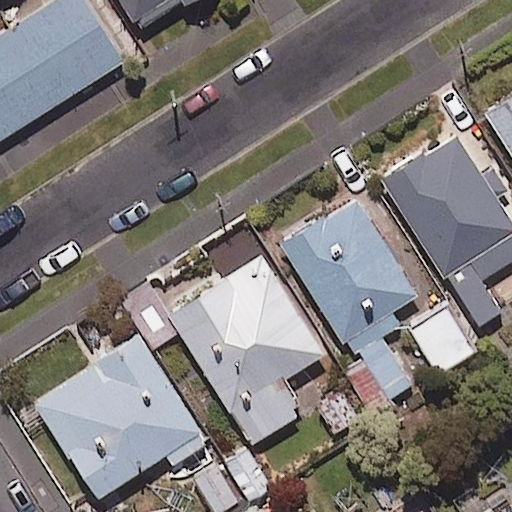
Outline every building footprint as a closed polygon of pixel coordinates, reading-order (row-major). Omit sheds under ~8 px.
[(0,136),(121,59),(83,0),(49,0),(0,32),(0,136)] [(119,0),(141,31),(187,0),(119,0)] [(511,96),(484,115),(511,155),(511,96)] [(511,257),(511,223),(458,130),(378,177),(445,292),(453,287),(475,325),(499,311),(479,277),(511,257)] [(415,295),(354,195),(279,241),(377,403),(410,383),(380,333),(397,323),(390,310),(415,295)] [(321,353),(260,256),(167,314),(248,443),(302,409),(282,377),(321,353)] [(475,349),(446,303),(408,326),(437,373),(475,349)] [(205,441),(136,335),(34,402),(96,497),(164,452),(171,463),(205,441)] [(271,486),(249,447),(225,460),(247,499),(271,486)] [(215,511),(237,499),(214,461),(187,477),(208,511),(215,511)] [(434,511),(417,485),(377,511),(434,511)]
